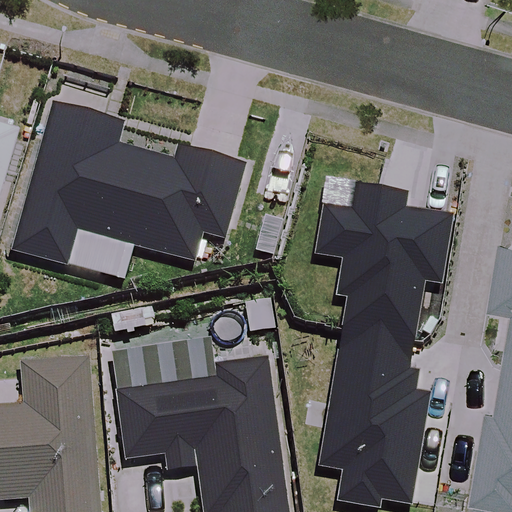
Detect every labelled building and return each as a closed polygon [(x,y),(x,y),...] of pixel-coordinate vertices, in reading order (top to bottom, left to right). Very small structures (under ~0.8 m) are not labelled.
[(226,236),(247,161),(182,142),(177,160),(120,144),(127,119),(59,100),(16,249),(70,264),(80,228),(197,261),(205,231),(226,236)] [(0,202),(23,123),(0,116),(0,202)] [(355,209),(328,204),(320,253),(345,258),(339,295),(350,297),(344,332),(415,344),(426,278),(445,281),(456,216),(409,208),(411,193),(359,184),(355,209)] [(511,348),(509,367),(511,367),(511,236),(508,236),(496,303),(511,305),(511,348)] [(415,344),(344,332),(321,464),(347,468),(341,499),(382,506),(383,497),(413,502),(432,393),(417,391),(420,369),(411,367),(415,344)] [(291,511),(270,356),(217,364),(219,377),(122,390),(132,457),(169,452),(171,467),(200,463),(207,511),(291,511)] [(97,511),(87,363),(19,368),(22,412),(0,414),(0,507),(27,506),(27,511),(97,511)] [(511,367),(509,367),(502,408),(494,406),(478,497),(484,498),(511,502),(511,367)] [(511,511),(511,502),(484,498),(481,511),(511,511)]
